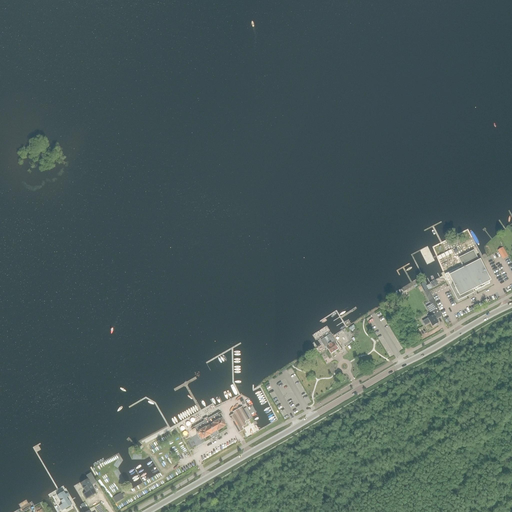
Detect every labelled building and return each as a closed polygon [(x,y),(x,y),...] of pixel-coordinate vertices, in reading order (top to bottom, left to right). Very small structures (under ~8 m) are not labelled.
[(503,247),(498,251),(503,259),(508,256),(503,247)] [(467,294),(476,289),(477,291),(491,284),(473,252),(459,260),(465,270),(451,278),(455,285),(453,286),(455,289),(453,290),(460,302),(463,300),(463,299),(468,296),(467,294)] [(432,297),(428,289),(428,290),(424,292),(428,299),(432,297)] [(428,319),(427,319),(423,322),(425,326),(430,323),(433,327),(439,323),(437,319),(442,317),(433,299),(429,301),(431,305),(427,307),(430,314),(430,315),(431,317),(428,319)] [(331,354),(338,349),(334,342),(335,341),(330,334),(321,340),(326,347),(327,347),(331,354)] [(242,407),(237,409),(245,422),(249,419),(242,407)] [(233,412),(234,414),(242,427),(246,425),(245,422),(237,409),(233,412)] [(204,421),(191,428),(192,430),(194,428),(197,433),(201,440),(203,438),(204,439),(210,435),(211,438),(212,440),(212,439),(219,436),(219,435),(220,435),(219,434),(217,431),(223,428),(223,427),(225,426),(219,414),(221,413),(220,411),(208,419),(206,416),(202,418),(204,421)] [(243,430),(242,427),(234,414),(229,416),(239,432),(243,430)] [(89,481),(81,486),(86,493),(83,495),(86,500),(97,494),(89,481)] [(64,493),(57,497),(62,505),(59,506),(62,511),(71,505),(64,493)] [(113,498),(116,503),(123,499),(121,494),(113,498)]
